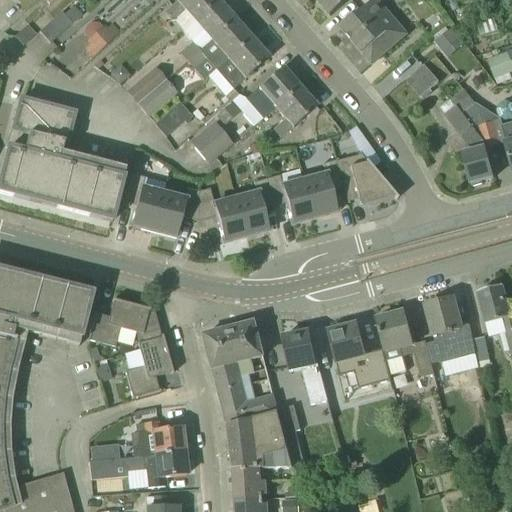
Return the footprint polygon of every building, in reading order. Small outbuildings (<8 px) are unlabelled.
[(216,0),(180,0),(164,14),(171,23),(183,12),(193,23),(218,1),(216,0)] [(314,0),(329,17),(349,0),(314,0)] [(377,0),(373,0),(340,29),(362,54),(372,45),(382,56),(407,34),(377,0)] [(234,21),(218,1),(193,23),(210,42),(234,21)] [(73,7),(63,16),(71,24),(80,15),(73,7)] [(61,13),(38,33),(49,45),(71,25),(71,24),(63,16),(61,13)] [(215,72),(251,40),(234,21),(210,42),(198,52),(186,62),(193,71),(206,60),(215,72)] [(22,47),(35,36),(26,27),(14,38),(22,47)] [(86,42),(88,45),(97,54),(114,39),(105,29),(104,27),(103,28),(88,41),(86,42)] [(434,43),(442,53),(459,40),(451,30),(434,43)] [(268,60),(251,40),(215,72),(232,91),(243,81),(268,60)] [(186,62),(198,52),(192,44),(179,54),(186,62)] [(495,81),(511,74),(511,51),(487,62),(495,81)] [(110,75),(119,86),(129,77),(120,66),(110,75)] [(421,99),(438,85),(424,68),(407,82),(421,99)] [(281,69),(246,100),(262,120),(274,110),(299,89),(281,69)] [(165,83),(155,70),(126,94),(137,106),(165,83)] [(148,119),(176,95),(165,83),(137,106),(148,119)] [(279,140),(316,108),(299,89),(274,110),(284,120),(272,131),(279,140)] [(472,187),(483,184),(482,182),(493,179),(485,150),(483,143),(462,115),(475,105),(464,90),(450,100),(456,107),(445,115),(470,149),(471,152),(460,155),(469,186),(472,185),(472,187)] [(6,150),(0,174),(0,195),(111,223),(122,180),(57,163),(61,146),(65,147),(73,115),(19,101),(11,133),(9,132),(9,134),(19,136),(16,151),(5,148),(5,150),(6,150)] [(192,118),(179,104),(154,126),(165,139),(183,123),(185,125),(192,118)] [(231,104),(216,117),(224,126),(239,113),(231,104)] [(483,143),(485,150),(499,147),(493,123),(490,124),(475,105),(462,115),(483,143)] [(208,166),(232,146),(215,125),(189,145),(208,166)] [(511,173),(511,125),(511,126),(501,129),(504,145),(511,173)] [(249,147),(251,155),(262,151),(259,143),(249,147)] [(378,159),(369,149),(364,154),(372,163),(378,159)] [(360,208),(386,201),(396,199),(361,156),(351,159),(338,162),(345,189),(349,203),(358,201),(360,208)] [(306,181),(316,220),(338,214),(333,192),(345,189),(338,162),(326,166),(328,175),(306,181)] [(130,228),(152,234),(163,195),(141,190),(144,179),(130,175),(123,203),(135,207),(130,228)] [(291,227),(316,220),(306,181),(282,188),(279,176),(266,179),(274,208),(285,205),(291,227)] [(235,200),(245,239),(268,233),(262,211),(274,208),(266,179),(253,183),(256,195),(235,200)] [(175,240),(181,218),(198,223),(198,193),(187,190),(184,201),(163,195),(152,234),(175,240)] [(222,245),(245,239),(235,200),(213,206),(209,190),(198,193),(198,223),(215,218),(222,245)] [(72,511),(63,476),(50,480),(49,480),(45,481),(45,482),(7,493),(4,481),(0,454),(0,442),(0,420),(2,399),(7,372),(16,335),(13,334),(16,323),(68,336),(66,345),(77,348),(91,293),(0,270),(0,511),(72,511)] [(478,294),(485,325),(502,321),(511,357),(511,356),(511,300),(511,299),(506,300),(503,288),(478,294)] [(455,300),(425,308),(433,340),(434,340),(435,344),(426,346),(431,366),(440,364),(441,365),(475,356),(473,342),(471,334),(470,325),(462,327),(455,300)] [(150,311),(112,301),(112,303),(113,303),(109,319),(96,315),(96,314),(94,314),(87,343),(88,343),(89,342),(115,349),(120,330),(135,334),(139,345),(137,346),(139,352),(164,345),(162,337),(161,338),(154,313),(149,312),(150,311)] [(383,351),(386,363),(389,378),(405,373),(400,352),(413,349),(413,346),(404,314),(375,321),(383,351)] [(293,470),(284,436),(278,414),(277,412),(273,396),(257,400),(251,375),(255,374),(253,363),(264,360),(255,324),(204,337),(227,427),(233,471),(261,470),(261,471),(293,470)] [(383,351),(364,356),(356,327),(328,334),(337,367),(351,362),(360,390),(391,382),(389,378),(386,363),(383,351)] [(316,369),(309,334),(282,339),(290,374),(301,372),(310,407),(328,403),(318,368),(316,369)] [(485,339),(473,342),(475,356),(477,364),(489,361),(485,339)] [(425,343),(413,346),(413,349),(421,380),(434,376),(431,366),(426,346),(425,343)] [(164,345),(139,352),(144,368),(125,373),(132,399),(131,399),(131,401),(160,393),(160,391),(158,392),(155,378),(171,374),(171,375),(173,374),(164,345)] [(96,349),(89,351),(92,363),(99,361),(96,349)] [(107,364),(95,368),(100,384),(112,381),(107,364)] [(294,408),(277,412),(278,414),(284,436),(293,470),(305,466),(296,434),(301,433),(294,408)] [(182,428),(159,431),(158,423),(136,426),(140,458),(142,457),(153,456),(185,452),(182,428)] [(117,446),(90,449),(91,463),(94,463),(118,460),(117,446)] [(188,477),(185,452),(153,456),(142,457),(144,470),(142,471),(144,481),(146,481),(147,490),(166,488),(165,480),(188,477)] [(127,473),(126,460),(118,460),(94,463),(91,463),(87,463),(89,482),(108,480),(108,475),(127,473)] [(233,471),(234,503),(263,502),(263,496),(266,496),(265,483),(262,484),(261,471),(261,470),(233,471)] [(146,499),(146,509),(145,509),(144,511),(177,511),(177,509),(169,509),(168,498),(146,499)] [(263,502),(234,503),(234,511),(267,511),(267,505),(264,506),(263,502)] [(299,511),(299,503),(282,503),(282,511),(299,511)]
